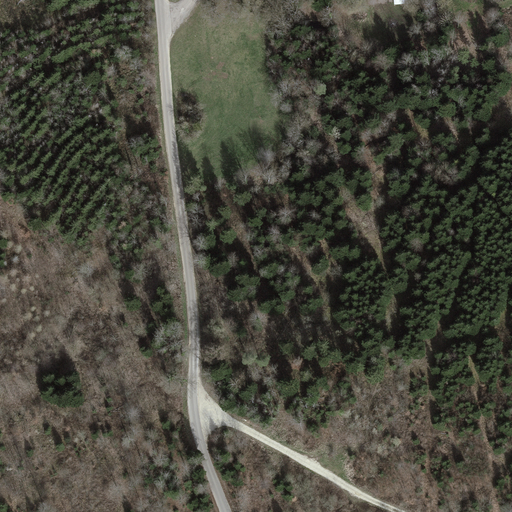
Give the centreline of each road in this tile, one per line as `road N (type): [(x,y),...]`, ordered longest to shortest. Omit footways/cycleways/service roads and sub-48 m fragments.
road 1 (unclassified): [(226,511),(186,329),(158,0)]
road 2 (track): [(200,404),(405,511)]
